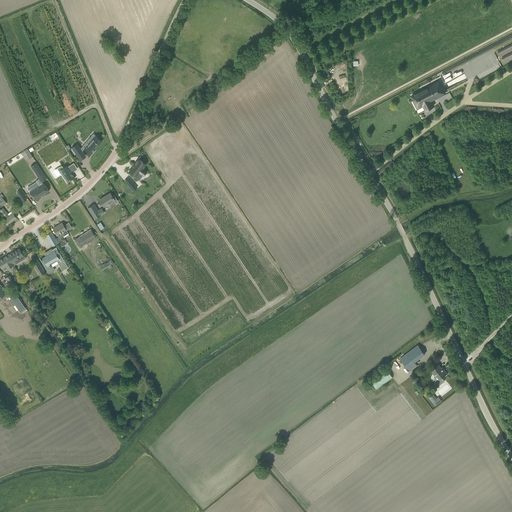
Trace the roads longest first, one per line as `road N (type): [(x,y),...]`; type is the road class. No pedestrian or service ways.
road 1 (unclassified): [(511,460),(397,222),(294,41),(246,0)]
road 2 (unclassified): [(101,170),(129,128),(185,0)]
road 3 (residential): [(0,248),(101,170)]
